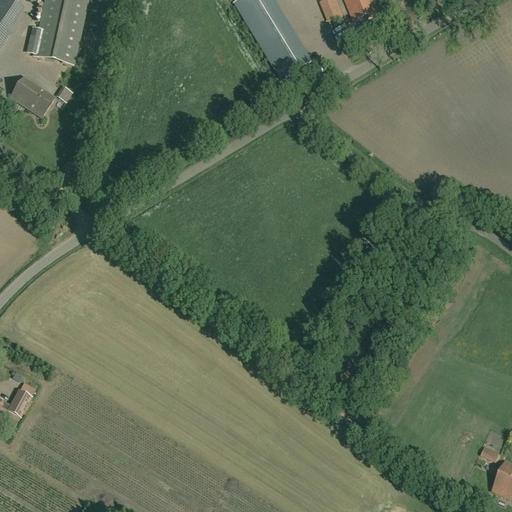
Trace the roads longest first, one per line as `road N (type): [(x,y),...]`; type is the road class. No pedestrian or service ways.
road 1 (unclassified): [(480,511),(423,483),(328,413),(97,228)]
road 2 (unclassified): [(511,254),(410,203),(297,111)]
road 3 (unclassified): [(97,228),(297,111)]
road 4 (track): [(71,207),(119,0)]
road 5 (unclassified): [(297,111),(470,0)]
road 6 (unclassified): [(0,306),(97,228)]
road 7 (unclassified): [(97,228),(0,151)]
